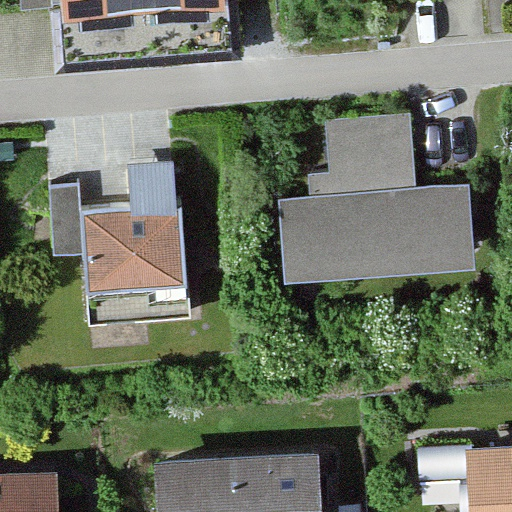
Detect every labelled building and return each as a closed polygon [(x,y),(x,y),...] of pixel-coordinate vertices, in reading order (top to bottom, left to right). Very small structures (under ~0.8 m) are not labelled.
[(97,0),(99,11),(260,0),(97,0)] [(333,202),(302,205),(310,275),(469,258),(462,184),(403,190),(396,119),(325,126),(333,202)] [(103,248),(110,296),(214,282),(200,171),(143,179),(147,209),(100,215),(97,187),(67,191),(75,252),(103,248)] [(453,511),(511,511),(511,448),(450,452),(453,511)] [(165,511),(299,511),(297,455),(163,461),(165,511)] [(0,511),(77,511),(75,470),(0,475),(0,511)]
